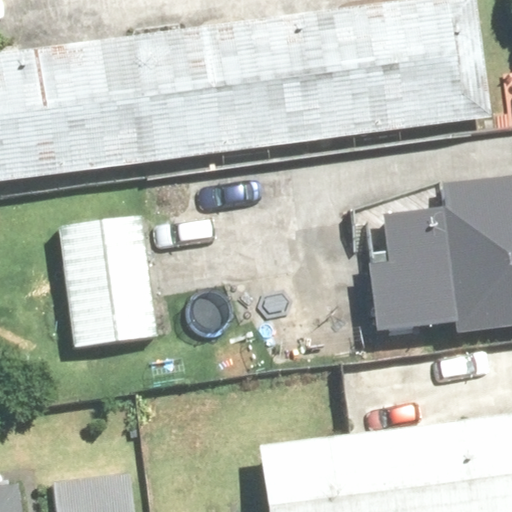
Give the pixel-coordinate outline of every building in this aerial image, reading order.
[(460,0),(439,0),(0,56),(0,185),(476,124),(460,0)] [(410,215),(340,225),(356,336),(429,326),(432,345),(511,334),(511,173),(406,188),(410,215)] [(135,221),(37,232),(51,358),(148,348),(135,221)] [(511,511),(511,416),(234,457),(242,511),(511,511)] [(118,511),(112,478),(41,491),(44,511),(118,511)]
